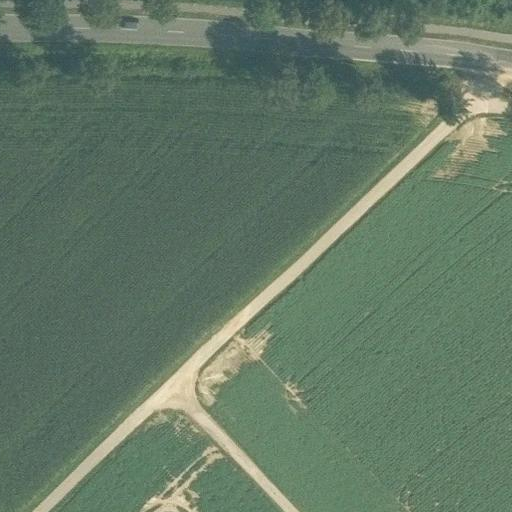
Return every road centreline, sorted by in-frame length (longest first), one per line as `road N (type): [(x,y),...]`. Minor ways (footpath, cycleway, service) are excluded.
road 1 (track): [(34,511),(476,99),(492,54)]
road 2 (secondary): [(511,56),(0,24)]
road 3 (track): [(170,381),(300,511)]
